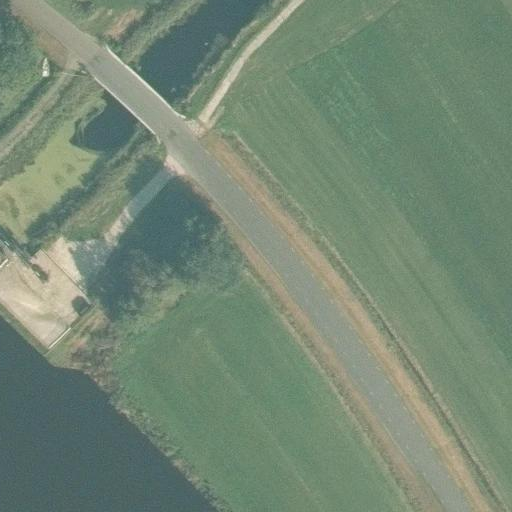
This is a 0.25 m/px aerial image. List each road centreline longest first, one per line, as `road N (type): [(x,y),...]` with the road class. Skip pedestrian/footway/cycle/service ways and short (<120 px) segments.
road 1 (tertiary): [(164,123),(298,278),(457,511)]
road 2 (tertiary): [(164,123),(25,0)]
